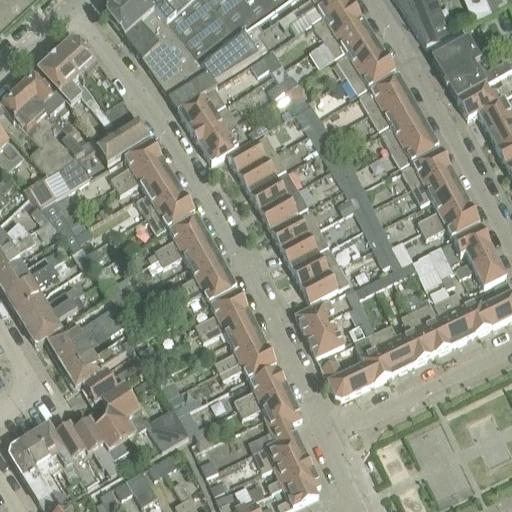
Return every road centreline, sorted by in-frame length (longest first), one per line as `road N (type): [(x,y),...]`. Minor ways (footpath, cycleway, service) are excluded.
road 1 (residential): [(64,7),(128,83),(214,215),(326,436)]
road 2 (residential): [(511,258),(365,0)]
road 3 (residential): [(511,348),(326,436)]
